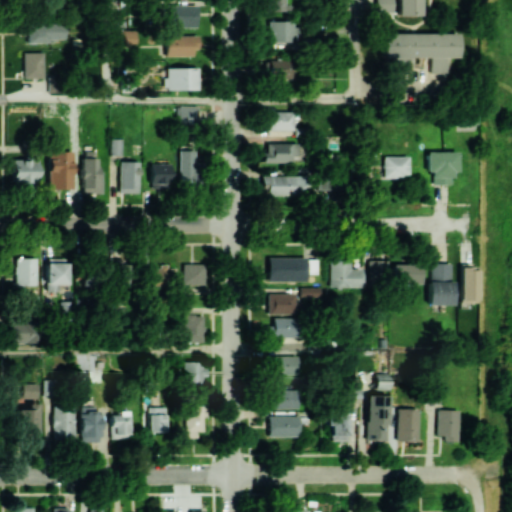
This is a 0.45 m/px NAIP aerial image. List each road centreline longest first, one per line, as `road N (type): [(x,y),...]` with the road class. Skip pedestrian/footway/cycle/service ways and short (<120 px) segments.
road 1 (residential): [(232,511),(231,0)]
road 2 (residential): [(0,476),(448,475),(473,484)]
road 3 (residential): [(0,225),(456,226)]
